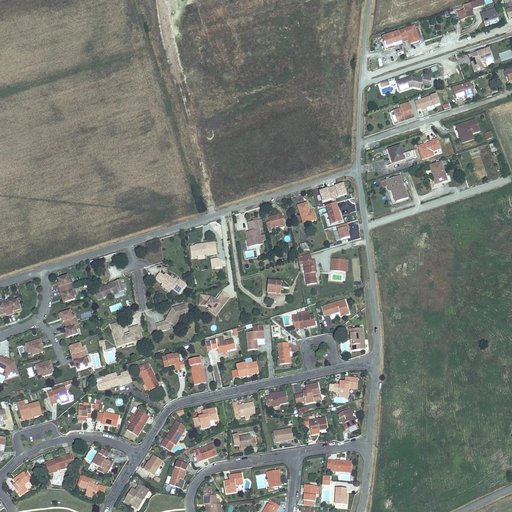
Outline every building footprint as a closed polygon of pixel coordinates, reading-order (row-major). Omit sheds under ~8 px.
[(481,0),(462,7),(466,19),(474,17),(471,10),(483,6),(481,0)] [(494,10),(482,14),(485,21),(483,22),(485,27),(498,23),(494,10)] [(413,26),(413,27),(418,41),(421,40),(418,29),(420,28),(419,24),(413,26)] [(413,27),(398,32),(401,39),(409,36),(412,44),(418,41),(413,27)] [(398,32),(382,38),(386,48),(402,43),(402,42),(401,39),(398,32)] [(492,48),(471,54),(473,62),(475,61),(475,63),(474,64),(477,72),(486,69),(484,65),(482,66),(480,61),(483,60),(486,62),(495,59),(492,48)] [(412,77),(400,81),(403,89),(413,86),(413,88),(422,89),(422,85),(431,86),(432,78),(424,76),(423,79),(412,77)] [(403,89),(400,81),(397,83),(400,92),(413,88),(413,86),(403,89)] [(460,97),(468,95),(477,91),(473,82),(456,88),(460,97)] [(439,106),(447,105),(447,94),(439,94),(439,106)] [(436,95),(416,102),(418,110),(439,104),(436,95)] [(402,112),(395,115),(398,123),(414,117),(409,103),(400,107),(402,112)] [(476,120),(460,126),(463,134),(466,133),(469,142),(475,139),(473,134),(481,131),(476,120)] [(463,134),(460,126),(458,127),(463,143),(469,142),(466,133),(463,134)] [(484,133),(486,140),(493,138),(491,131),(484,133)] [(401,147),(389,151),(391,157),(394,157),(396,164),(404,161),(405,162),(416,158),(414,151),(403,154),(401,147)] [(442,163),(431,167),(436,183),(442,181),(443,183),(448,181),(442,163)] [(388,180),(383,182),(385,189),(389,187),(392,195),(395,194),(398,203),(410,199),(406,189),(405,189),(401,178),(388,182),(388,180)] [(343,184),(320,192),(323,202),(346,194),(343,184)] [(315,219),(313,211),(314,211),(311,202),(298,206),(303,223),(315,219)] [(326,207),(331,225),(342,222),(337,204),(326,207)] [(270,222),(266,224),(269,233),(272,232),(271,229),(284,225),(282,215),(269,219),(270,222)] [(253,232),(245,233),(248,248),(260,245),(256,222),(248,223),(248,228),(252,228),(253,232)] [(347,224),(337,227),(341,240),(350,238),(347,227),(348,227),(347,224)] [(193,247),(188,247),(189,258),(195,258),(194,256),(204,255),(215,254),(214,243),(201,244),(201,245),(198,246),(198,245),(194,245),(193,247)] [(215,259),(212,260),(213,269),(220,268),(219,261),(215,259)] [(348,260),(333,259),(332,270),(347,271),(348,260)] [(313,262),(302,263),(305,286),(315,285),(313,269),(314,268),(313,262)] [(157,273),(153,279),(160,284),(166,289),(168,286),(170,288),(177,294),(184,285),(176,279),(175,281),(174,282),(171,280),(163,274),(161,276),(157,273)] [(66,277),(57,280),(59,288),(57,288),(61,300),(63,299),(64,303),(73,300),(71,293),(73,292),(70,280),(67,281),(66,277)] [(107,285),(98,288),(101,298),(110,294),(110,295),(122,291),(118,280),(109,283),(109,286),(107,286),(107,285)] [(269,280),(267,292),(280,294),(281,290),(283,290),(284,284),(282,283),(282,281),(269,280)] [(170,288),(168,286),(166,289),(160,284),(159,286),(167,293),(170,288)] [(198,296),(197,305),(203,306),(206,308),(211,311),(213,308),(217,311),(227,298),(220,293),(214,300),(213,301),(211,300),(209,299),(209,297),(198,296)] [(343,299),(322,306),(325,314),(339,310),(340,314),(347,312),(343,299)] [(9,303),(9,301),(0,303),(0,316),(4,315),(5,317),(17,313),(16,312),(20,310),(17,301),(9,303)] [(153,324),(155,332),(166,328),(167,326),(169,322),(173,321),(174,322),(177,318),(186,315),(183,305),(171,308),(169,314),(166,314),(163,321),(153,324)] [(69,312),(57,315),(59,320),(60,319),(62,319),(63,322),(65,330),(66,333),(65,334),(63,334),(64,338),(76,335),(74,331),(78,329),(74,315),(70,316),(69,312)] [(295,315),(290,316),(292,328),(298,327),(298,328),(302,327),(301,325),(307,324),(307,326),(314,325),(312,313),(296,316),(295,315)] [(117,322),(108,325),(115,346),(130,342),(129,338),(134,336),(135,340),(139,339),(137,332),(134,333),(132,327),(126,328),(127,332),(128,336),(122,338),(121,334),(117,322)] [(361,326),(348,328),(349,340),(351,340),(352,349),(363,347),(361,326)] [(260,338),(259,330),(246,332),(248,350),(257,348),(256,339),(260,338)] [(215,339),(210,341),(212,349),(217,348),(218,352),(235,348),(232,338),(225,339),(216,341),(215,339)] [(39,340),(24,344),(27,354),(30,353),(31,356),(42,353),(39,345),(41,345),(39,340)] [(286,342),(276,342),(278,363),(289,363),(288,357),(287,357),(287,351),(288,351),(287,347),(286,347),(286,342)] [(79,345),(69,347),(70,351),(69,352),(72,364),(74,363),(76,371),(86,368),(85,364),(87,364),(83,352),(81,352),(79,345)] [(180,369),(178,362),(177,354),(161,357),(164,367),(173,365),(174,370),(180,369)] [(199,357),(188,359),(194,385),(205,382),(203,375),(202,375),(200,370),(202,370),(199,357)] [(0,358),(0,368),(4,370),(5,373),(4,374),(5,379),(17,375),(13,363),(7,360),(6,361),(4,360),(0,358)] [(49,361),(34,366),(37,375),(40,375),(41,378),(51,375),(49,367),(51,366),(49,361)] [(149,390),(152,388),(157,386),(159,385),(157,381),(155,382),(153,376),(154,376),(150,368),(149,368),(146,362),(142,364),(142,365),(141,366),(142,368),(140,369),(142,372),(140,373),(149,390)] [(236,370),(231,371),(233,378),(238,377),(238,379),(248,376),(247,374),(250,373),(251,374),(258,373),(255,362),(245,365),(245,363),(235,365),(236,370)] [(26,369),(29,377),(34,375),(31,367),(26,369)] [(102,381),(98,382),(99,388),(109,385),(109,386),(119,383),(119,385),(131,381),(127,372),(120,375),(116,376),(115,372),(100,377),(102,381)] [(338,392),(338,393),(348,394),(348,388),(356,388),(357,377),(346,377),(346,381),(343,381),(338,381),(338,384),(333,384),(333,391),(338,392)] [(307,390),(304,390),(302,391),(302,393),(298,394),(300,402),(303,401),(304,404),(313,401),(312,395),(319,393),(317,383),(306,385),(307,390)] [(52,392),(48,394),(50,401),(61,398),(62,403),(70,400),(66,387),(52,391),(52,392)] [(277,394),(270,396),(265,397),(268,409),(272,408),(272,406),(279,405),(279,403),(286,401),(284,391),(277,393),(277,394)] [(18,403),(23,418),(31,415),(32,418),(43,414),(40,402),(27,406),(25,400),(18,403)] [(237,403),(232,404),(235,415),(239,414),(240,417),(255,413),(253,404),(238,407),(237,403)] [(79,408),(79,419),(92,420),(92,408),(79,408)] [(203,416),(199,417),(201,424),(202,429),(211,426),(210,420),(216,419),(214,408),(205,411),(206,415),(203,416)] [(173,418),(184,415),(183,410),(172,413),(173,418)] [(346,410),(338,414),(340,418),(342,416),(349,433),(357,429),(350,412),(347,414),(346,410)] [(139,411),(128,431),(138,437),(142,430),(140,429),(142,425),(144,426),(150,417),(139,411)] [(104,413),(101,424),(105,425),(106,423),(111,424),(110,426),(116,427),(119,416),(104,413)] [(307,417),(303,418),(305,426),(308,425),(310,434),(317,432),(316,430),(326,428),(324,417),(308,421),(307,417)] [(166,439),(167,439),(175,444),(176,445),(184,431),(174,425),(172,428),(174,429),(171,434),(169,433),(166,439)] [(290,428),(273,431),(275,442),(293,439),(290,428)] [(250,435),(238,438),(241,448),(253,445),(253,447),(256,446),(255,439),(251,440),(250,435)] [(175,444),(167,439),(164,444),(172,448),(175,444)] [(214,445),(192,453),(193,456),(197,454),(200,462),(203,461),(202,459),(208,457),(208,458),(217,455),(214,445)] [(97,452),(91,461),(98,465),(96,469),(106,475),(109,471),(107,470),(110,466),(111,467),(114,462),(106,457),(105,459),(99,455),(100,454),(97,452)] [(58,472),(57,470),(57,468),(66,465),(66,468),(75,465),(72,454),(54,459),(54,461),(47,463),(50,474),(58,472)] [(151,463),(147,470),(154,475),(155,473),(161,477),(165,471),(159,467),(163,462),(154,456),(149,462),(151,463)] [(350,472),(351,461),(345,460),(344,462),(340,461),(340,460),(331,459),(330,471),(350,472)] [(171,485),(181,488),(184,478),(188,465),(178,462),(171,485)] [(279,470),(268,472),(271,488),(282,486),(282,482),(280,482),(279,477),(280,476),(279,470)] [(18,482),(14,486),(21,496),(28,490),(25,486),(30,482),(29,480),(32,477),(28,472),(25,475),(23,473),(15,479),(18,482)] [(234,480),(231,481),(227,482),(229,494),(238,492),(237,485),(245,483),(243,473),(233,475),(234,480)] [(82,478),(80,487),(87,489),(86,496),(100,499),(101,492),(105,493),(107,487),(100,485),(100,487),(94,485),(91,485),(92,480),(82,478)] [(305,495),(305,501),(315,502),(317,486),(306,486),(306,490),(307,490),(307,495),(305,495)] [(133,489),(127,500),(133,503),(132,506),(140,510),(151,492),(143,487),(140,493),(133,489)] [(335,503),(344,504),(345,496),(346,495),(347,488),(336,487),(335,503)] [(207,496),(207,505),(210,505),(209,511),(222,511),(222,505),(217,505),(217,496),(207,496)] [(270,501),(263,511),(276,511),(280,506),(270,501)]
